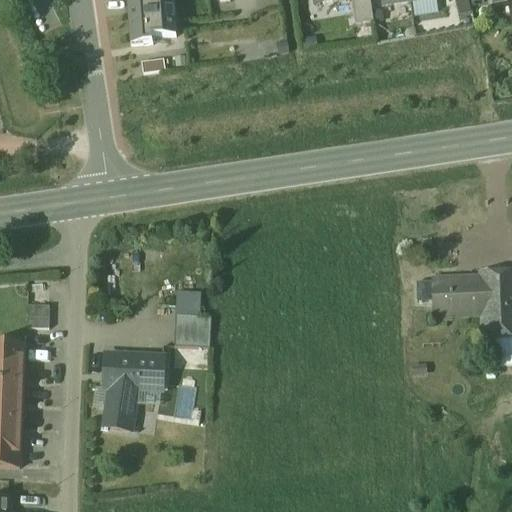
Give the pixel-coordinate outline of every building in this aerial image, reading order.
[(127,0),(131,49),(153,47),(153,41),(176,39),(173,0),(127,0)] [(369,0),(355,0),(356,0),(351,1),(355,27),(373,24),(369,0)] [(439,0),(442,17),(471,13),(469,0),(439,0)] [(144,74),(167,72),(165,61),(143,63),(144,74)] [(511,272),(481,274),(482,280),(433,282),(434,316),(451,317),(451,318),(483,317),(484,341),(511,340),(511,272)] [(200,296),(177,295),(176,318),(200,319),(200,296)] [(49,308),(28,308),(28,319),(49,320),(49,308)] [(200,319),(176,318),(175,349),(210,351),(212,319),(200,319)] [(49,331),(49,320),(28,319),(27,331),(49,331)] [(25,347),(0,345),(0,470),(20,471),(21,469),(20,469),(24,348),(25,348),(25,347)] [(163,361),(108,359),(106,390),(112,391),(106,428),(131,432),(138,393),(162,394),(163,361)] [(0,494),(9,494),(9,482),(0,482),(0,494)] [(8,511),(9,502),(0,501),(0,511),(8,511)]
